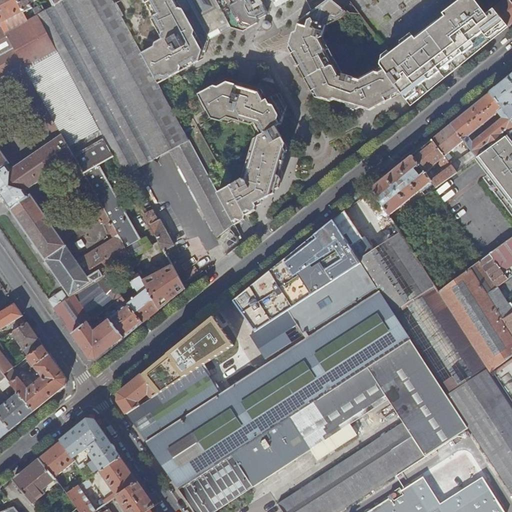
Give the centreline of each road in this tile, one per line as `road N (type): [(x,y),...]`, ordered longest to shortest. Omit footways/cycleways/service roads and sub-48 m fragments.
road 1 (secondary): [(93,390),(511,49)]
road 2 (residential): [(93,390),(0,257)]
road 3 (residential): [(93,390),(176,511)]
road 4 (secondary): [(0,466),(93,390)]
